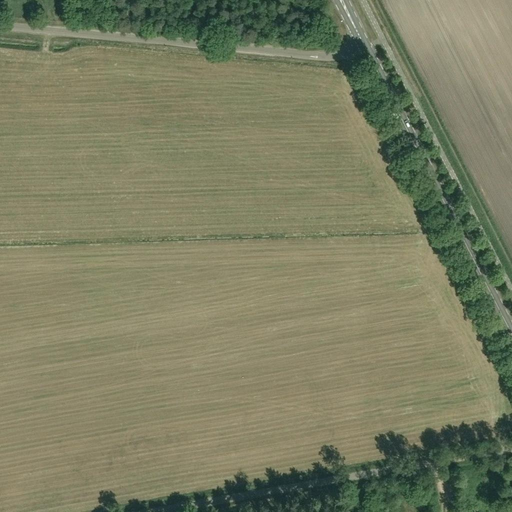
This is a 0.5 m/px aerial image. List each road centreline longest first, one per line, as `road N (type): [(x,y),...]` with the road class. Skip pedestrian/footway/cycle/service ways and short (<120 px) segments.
road 1 (unclassified): [(148,511),(511,447)]
road 2 (unclassified): [(0,25),(322,56),(365,47)]
road 3 (secondary): [(511,333),(365,47)]
